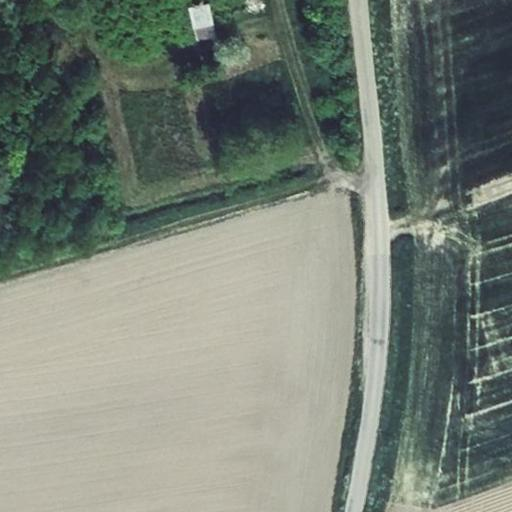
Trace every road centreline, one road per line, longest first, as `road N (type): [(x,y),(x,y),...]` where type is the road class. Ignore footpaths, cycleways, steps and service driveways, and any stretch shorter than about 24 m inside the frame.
road 1 (unclassified): [(353,511),(371,403),(377,263),(359,0)]
road 2 (track): [(0,274),(375,169)]
